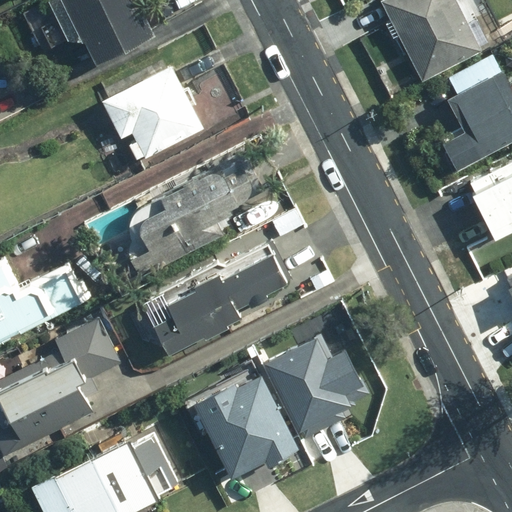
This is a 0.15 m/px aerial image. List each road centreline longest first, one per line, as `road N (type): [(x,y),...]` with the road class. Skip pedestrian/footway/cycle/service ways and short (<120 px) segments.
road 1 (secondary): [(272,0),(499,445)]
road 2 (residential): [(499,445),(367,511)]
